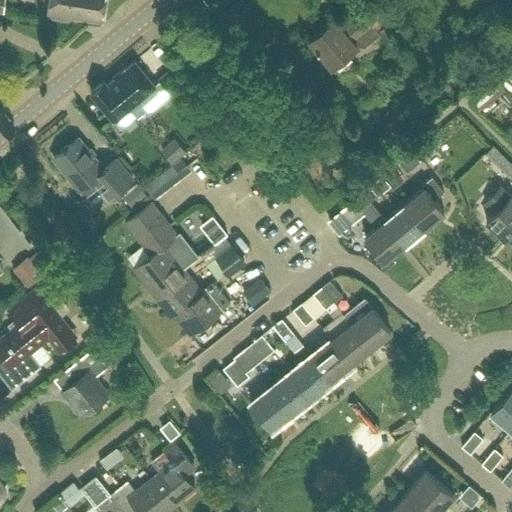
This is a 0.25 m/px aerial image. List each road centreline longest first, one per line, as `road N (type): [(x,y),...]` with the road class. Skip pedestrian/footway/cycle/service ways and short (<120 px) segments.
road 1 (residential): [(20,511),(336,255)]
road 2 (secondary): [(0,136),(170,0)]
road 3 (residential): [(467,358),(435,401),(433,425),(442,446),(511,508)]
road 4 (residential): [(467,358),(336,255)]
